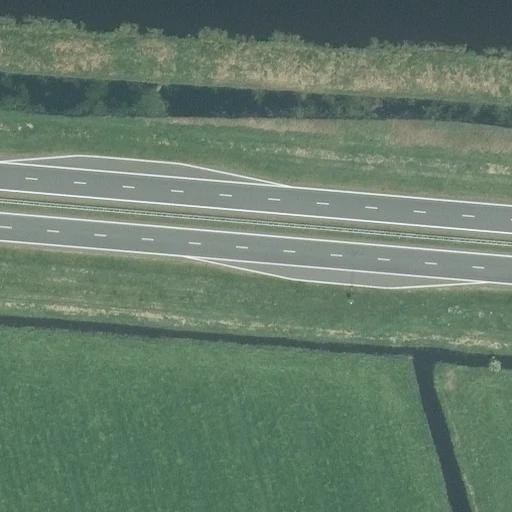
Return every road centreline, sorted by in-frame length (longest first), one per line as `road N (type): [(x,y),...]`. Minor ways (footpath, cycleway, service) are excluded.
road 1 (trunk): [(511,221),(0,177)]
road 2 (trunk): [(0,228),(511,271)]
